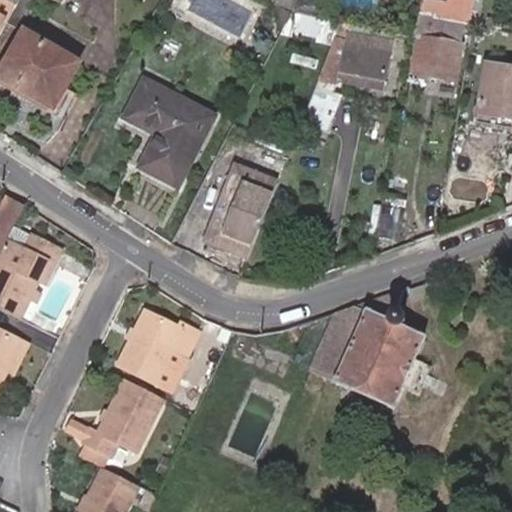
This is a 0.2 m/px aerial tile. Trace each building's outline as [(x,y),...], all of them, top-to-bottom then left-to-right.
[(0,0),(0,32),(7,21),(18,3),(11,0),(0,0)] [(36,0),(19,0),(18,3),(7,21),(20,29),(36,0)] [(309,0),(338,11),(341,0),(309,0)] [(435,0),(432,14),(471,21),(476,0),(459,0),(456,0),(435,0)] [(432,14),(430,23),(435,24),(423,73),(455,80),(471,21),(432,14)] [(354,16),(327,80),(348,84),(392,94),(403,42),(361,28),(364,20),(354,16)] [(404,34),(364,20),(361,28),(403,42),(404,34)] [(28,33),(2,76),(57,108),(82,65),(28,33)] [(511,66),(487,63),(480,112),(506,116),(505,120),(511,121),(511,66)] [(0,96),(50,126),(60,110),(57,108),(2,76),(0,79),(0,96)] [(130,117),(153,130),(175,93),(151,80),(130,117)] [(327,80),(317,102),(342,108),(348,84),(327,80)] [(175,93),(153,130),(161,136),(145,167),(181,188),(221,118),(175,93)] [(342,108),(317,102),(308,122),(338,128),(342,108)] [(71,116),(60,110),(50,126),(61,133),(71,116)] [(209,243),(249,260),(281,186),(241,170),(209,243)] [(368,236),(378,239),(390,192),(379,190),(368,236)] [(390,192),(378,239),(399,243),(410,197),(390,192)] [(0,244),(3,239),(17,213),(0,202),(0,244)] [(0,306),(18,315),(27,297),(34,301),(40,290),(33,287),(37,279),(46,260),(48,261),(55,245),(28,231),(20,247),(3,239),(0,244),(0,306)] [(60,247),(55,245),(48,261),(46,260),(37,279),(44,282),(60,247)] [(396,308),(404,294),(333,318),(322,334),(303,364),(373,408),(386,388),(401,364),(413,345),(393,335),(388,339),(382,341),(376,340),(371,337),(366,333),(363,328),(362,322),(363,316),(366,310),(371,307),(376,304),(382,304),(388,305),(393,308),(396,308)] [(397,313),(393,308),(388,305),(382,304),(376,304),(371,307),(366,310),(363,316),(362,322),(363,328),(366,333),(371,337),(376,340),(382,341),(388,339),(393,335),(397,331),(399,325),(399,319),(397,313)] [(184,331),(149,313),(122,366),(160,385),(176,354),(188,359),(202,334),(187,326),(184,331)] [(333,318),(295,328),(300,340),(322,334),(333,318)] [(0,394),(10,375),(25,344),(0,331),(0,394)] [(417,372),(401,364),(386,388),(401,398),(417,372)] [(162,399),(122,378),(95,431),(91,429),(83,442),(88,445),(80,459),(98,468),(104,471),(111,457),(124,464),(131,449),(136,451),(162,399)] [(183,385),(173,405),(193,415),(202,395),(183,385)] [(83,442),(91,429),(86,426),(70,418),(63,432),(79,440),(83,442)] [(104,471),(98,468),(76,511),(143,511),(152,495),(134,486),(104,471)]
